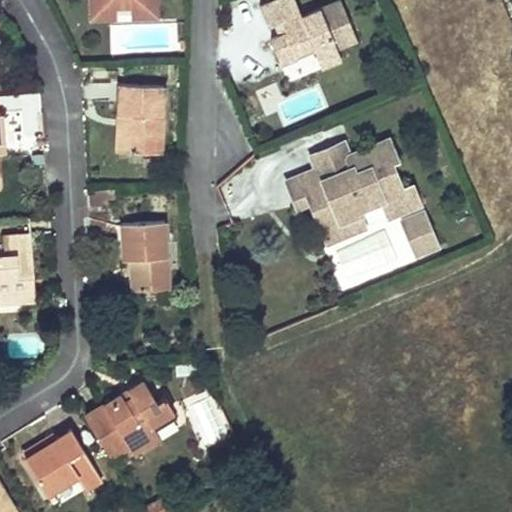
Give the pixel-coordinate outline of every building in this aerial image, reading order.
[(101,3),(100,0),(88,0),(89,17),(115,16),(114,3),(101,3)] [(143,0),(143,2),(129,3),(129,15),(155,15),(155,0),(143,0)] [(299,18),(290,0),(271,0),(257,6),(266,24),(273,21),(279,18),(285,31),(278,34),(269,39),(283,69),(316,54),(319,59),(337,51),(356,42),(338,1),(299,18)] [(273,21),(278,34),(285,31),(279,18),(273,21)] [(323,69),(341,61),(337,51),(319,59),(323,69)] [(116,150),(138,151),(160,152),(163,84),(119,83),(116,150)] [(396,159),(388,140),(347,157),(352,170),(326,181),(321,168),(289,181),(299,204),(312,199),(323,226),(358,211),(357,209),(380,199),(387,218),(419,204),(412,186),(401,190),(389,162),(396,159)] [(342,145),(316,156),(321,168),(326,181),(352,170),(347,157),(342,145)] [(329,239),(364,225),(358,211),(323,226),(329,239)] [(409,240),(415,255),(422,252),(417,237),(431,231),(425,215),(402,225),(409,240)] [(120,240),(163,237),(162,220),(119,222),(120,240)] [(431,231),(417,237),(422,252),(437,246),(431,231)] [(0,252),(0,301),(34,300),(30,232),(3,234),(4,253),(0,252)] [(129,257),(130,273),(131,289),(166,286),(163,237),(120,240),(121,257),(129,257)] [(85,416),(109,456),(115,452),(129,444),(125,438),(151,423),(145,414),(159,406),(155,400),(142,379),(85,416)] [(125,438),(129,444),(168,420),(176,416),(163,395),(155,400),(159,406),(145,414),(151,423),(125,438)] [(85,489),(93,483),(102,478),(70,429),(56,438),(24,458),(46,492),(76,473),(85,489)] [(52,432),(20,453),(24,458),(56,438),(52,432)] [(129,444),(115,452),(121,461),(134,453),(129,444)] [(0,511),(15,511),(0,486),(0,511)] [(162,492),(143,505),(147,511),(155,511),(169,503),(162,492)]
